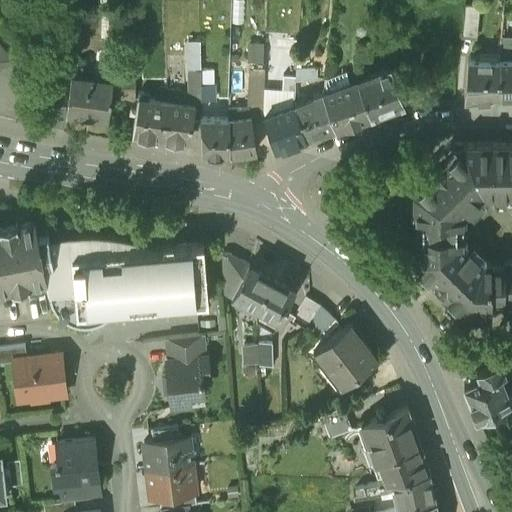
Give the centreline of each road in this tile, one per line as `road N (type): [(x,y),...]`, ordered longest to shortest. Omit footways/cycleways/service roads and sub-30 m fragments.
road 1 (secondary): [(266,211),(342,265),(407,339),(480,511)]
road 2 (residential): [(266,211),(282,187),(336,150),(434,121),(511,113)]
road 3 (secondary): [(18,162),(170,183),(266,211)]
road 4 (residential): [(93,358),(122,354),(144,372),(144,401),(117,421)]
